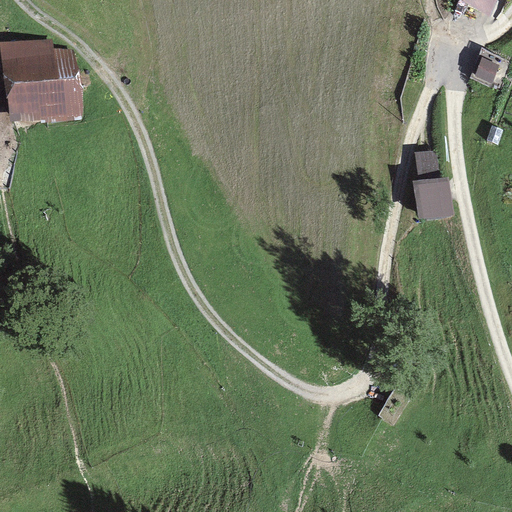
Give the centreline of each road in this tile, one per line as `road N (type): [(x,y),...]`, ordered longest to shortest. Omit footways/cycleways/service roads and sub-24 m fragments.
road 1 (track): [(19,0),(97,63),(120,94),(139,128),(193,295),(287,383),(335,394),(378,368),(398,186),(432,88),(511,11)]
road 2 (track): [(511,375),(487,305),(456,163),(458,61)]
